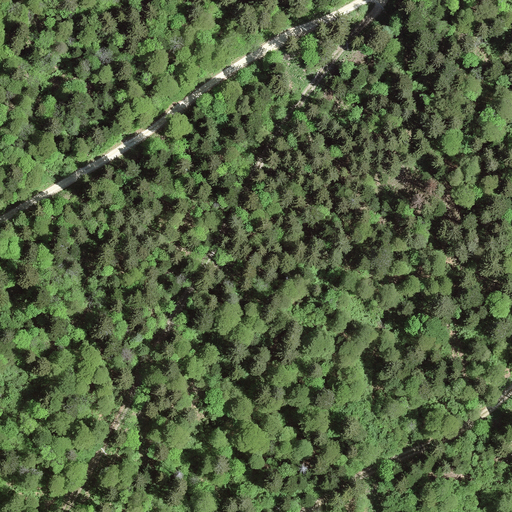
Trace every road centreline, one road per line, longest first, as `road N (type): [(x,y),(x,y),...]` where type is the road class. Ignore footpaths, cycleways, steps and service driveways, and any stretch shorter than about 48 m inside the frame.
road 1 (track): [(64,511),(239,188),(380,0)]
road 2 (track): [(0,216),(137,148),(319,15),(358,0)]
road 3 (track): [(511,389),(461,428),(299,511)]
